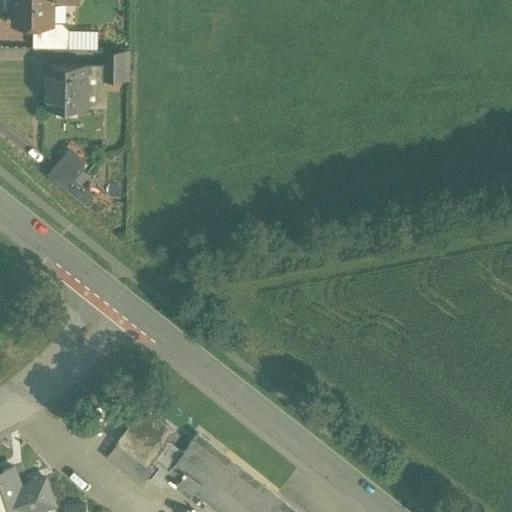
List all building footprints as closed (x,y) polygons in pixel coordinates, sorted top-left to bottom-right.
[(13,0),(13,22),(33,23),(52,23),(52,21),(51,0),(13,0)] [(52,21),(52,23),(33,23),(32,46),(68,47),(68,29),(62,22),(52,21)] [(125,50),(103,50),(103,79),(125,80),(125,50)] [(87,63),(49,63),(48,107),(87,107),(87,63)] [(84,162),(65,147),(44,173),(85,206),(94,194),(72,177),(84,162)] [(144,408),(119,440),(151,465),(155,460),(154,458),(167,441),(168,442),(176,433),(144,408)] [(295,511),(196,434),(181,452),(168,442),(167,441),(154,458),(155,460),(180,479),(176,484),(189,494),(193,490),(221,511),(295,511)] [(14,467),(0,472),(0,511),(30,511),(55,504),(46,477),(21,486),(14,467)] [(86,511),(86,501),(65,502),(64,511),(86,511)]
